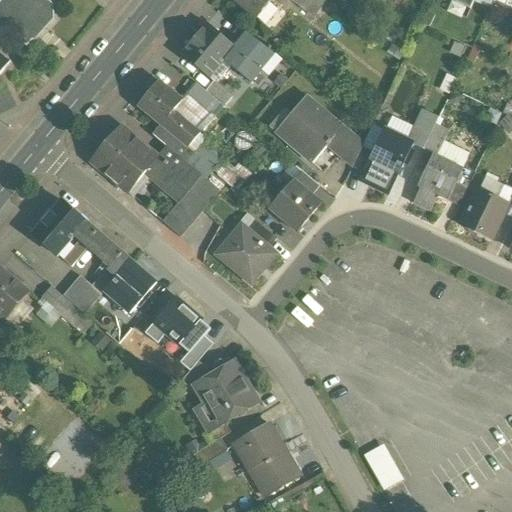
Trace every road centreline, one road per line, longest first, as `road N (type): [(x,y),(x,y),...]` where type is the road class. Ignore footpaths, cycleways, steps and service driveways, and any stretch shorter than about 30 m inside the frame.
road 1 (residential): [(248,326),(351,217),(421,236),(511,280)]
road 2 (residential): [(40,143),(248,326)]
road 3 (residential): [(248,326),(278,362),(365,511)]
road 4 (tertiary): [(40,143),(160,0)]
